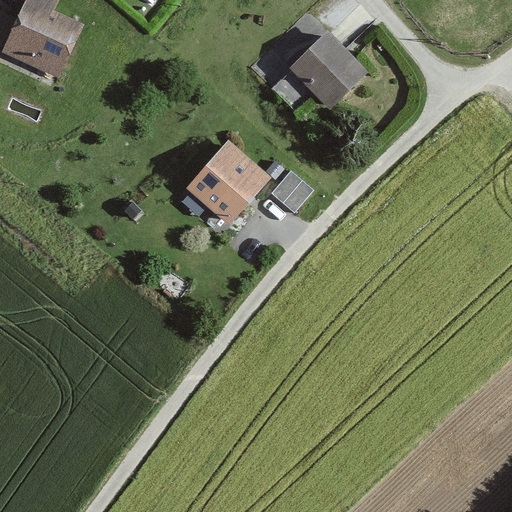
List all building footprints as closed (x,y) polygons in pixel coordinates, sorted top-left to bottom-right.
[(0,11),(0,57),(60,83),(85,25),(54,11),(58,2),(54,0),(24,0),(17,19),(0,11)] [(370,73),(331,33),(294,70),(333,110),(370,73)] [(293,103),(307,87),(287,71),(274,86),(293,103)] [(273,179),(232,144),(191,190),(233,226),(273,179)] [(315,190),(293,172),(274,193),(296,211),(315,190)]
